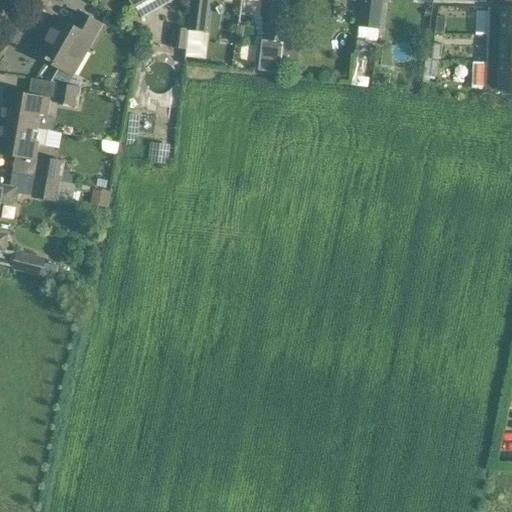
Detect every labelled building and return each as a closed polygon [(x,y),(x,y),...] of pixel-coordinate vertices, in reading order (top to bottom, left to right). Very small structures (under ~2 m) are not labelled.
[(192,0),(189,29),(189,37),(205,39),(209,0),(192,0)] [(362,0),(362,4),(358,38),(377,40),(382,6),(382,0),(362,0)] [(283,54),(285,39),(289,5),(272,3),(267,46),(266,52),(283,54)] [(511,36),(511,8),(489,8),(488,35),(511,36)] [(102,25),(97,22),(79,12),(71,25),(56,16),(50,27),(53,29),(47,39),(44,37),(35,53),(52,63),(61,67),(52,82),(57,83),(81,87),(82,82),(72,79),(74,75),(102,25)] [(444,34),(447,17),(438,16),(436,33),(444,34)] [(189,37),(189,29),(175,27),(173,47),(179,48),(178,55),(186,56),(187,49),(189,37)] [(511,62),(511,36),(488,35),(487,62),(511,62)] [(441,61),(443,44),(434,43),(432,60),(441,61)] [(439,77),(441,61),(432,60),(430,76),(439,77)] [(511,90),(511,62),(487,62),(486,89),(511,90)] [(78,105),(81,87),(57,83),(54,101),(78,105)] [(50,99),(28,96),(9,92),(4,121),(3,122),(49,130),(54,131),(56,118),(47,116),(50,99)] [(3,122),(4,121),(0,120),(0,151),(28,156),(36,157),(38,144),(46,146),(49,130),(3,122)] [(170,145),(152,142),(149,161),(167,163),(170,145)] [(71,171),(63,168),(64,162),(40,158),(37,177),(77,184),(73,182),(74,175),(71,174),(71,171)] [(73,203),(77,184),(37,177),(34,196),(57,200),(73,203)] [(15,188),(9,187),(0,185),(0,202),(0,201),(13,203),(15,188)] [(91,203),(109,207),(112,193),(94,189),(91,203)] [(45,259),(18,253),(14,267),(41,274),(45,259)]
